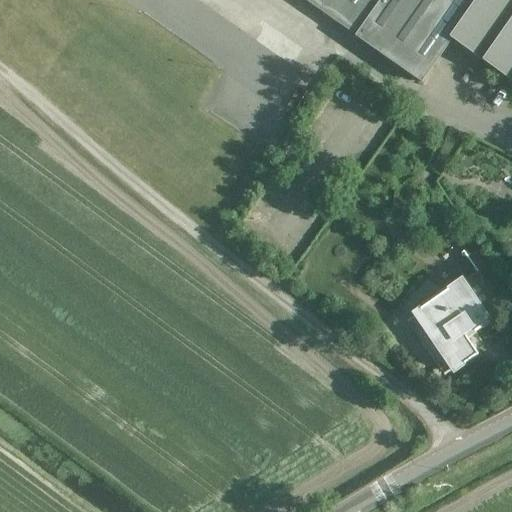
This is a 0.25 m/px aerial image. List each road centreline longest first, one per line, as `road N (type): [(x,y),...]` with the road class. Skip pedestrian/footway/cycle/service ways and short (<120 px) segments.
road 1 (track): [(0,66),(462,446)]
road 2 (unclassified): [(346,511),(511,419)]
